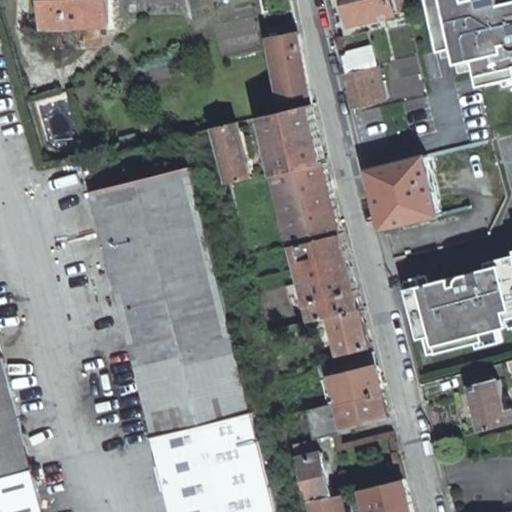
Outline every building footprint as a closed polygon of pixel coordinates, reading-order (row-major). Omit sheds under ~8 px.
[(112,0),(45,0),(46,23),(69,23),(113,22),(112,0)] [(341,0),(344,10),(350,9),(354,22),(407,9),(405,0),(341,0)] [(429,0),(442,51),(459,47),(465,71),(478,68),(482,86),(506,80),(511,78),(511,1),(506,3),(505,0),(429,0)] [(300,34),(273,41),(276,55),(261,59),(267,84),(282,81),(286,99),(314,94),(300,34)] [(374,47),(343,55),(348,73),(378,65),(374,47)] [(354,107),(356,107),(387,99),(378,65),(348,73),(345,74),(354,107)] [(289,109),(266,114),(274,147),(270,148),(272,155),(276,154),(281,172),(330,162),(316,103),(289,109)] [(239,121),(217,126),(227,164),(231,182),(254,178),(239,121)] [(434,154),(371,170),(386,230),(444,214),(433,169),(437,168),(434,154)] [(292,242),(293,247),(298,245),(347,233),(330,162),(281,172),(297,241),(292,242)] [(93,192),(158,440),(179,434),(256,413),(192,165),(93,192)] [(300,313),(266,321),(269,331),(337,315),(366,308),(351,250),(347,233),(298,245),(315,313),(301,316),(300,313)] [(511,254),(491,260),(492,266),(466,274),(464,276),(463,282),(457,283),(455,275),(411,287),(424,337),(438,333),(442,351),(489,339),(487,331),(511,324),(511,254)] [(366,308),(337,315),(346,352),(375,345),(366,308)] [(0,482),(33,474),(0,349),(0,482)] [(377,350),(319,366),(323,382),(335,379),(340,402),(387,391),(384,379),(377,350)] [(486,430),(511,423),(511,410),(509,411),(502,380),(476,387),(486,430)] [(387,391),(340,402),(347,427),(393,416),(387,391)] [(340,402),(309,410),(317,439),(331,436),(342,433),(347,427),(340,402)] [(179,434),(158,440),(176,511),(282,511),(256,413),(179,434)] [(317,439),(297,444),(301,460),(312,502),(336,496),(330,470),(339,467),(331,436),(317,439)] [(43,511),(33,474),(0,482),(0,511),(43,511)] [(416,511),(415,506),(408,479),(364,489),(370,511),(416,511)] [(336,496),(312,502),(314,511),(349,511),(346,494),(336,496)]
